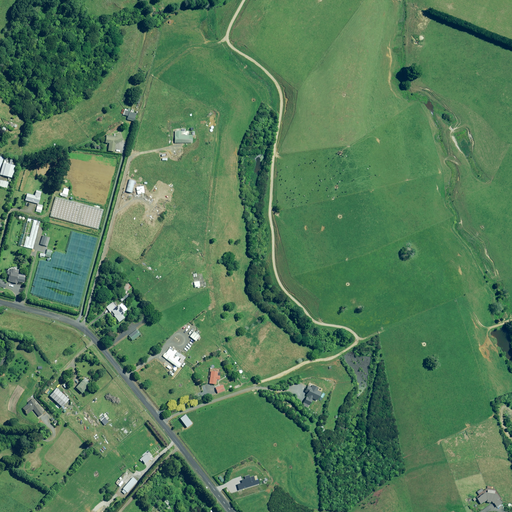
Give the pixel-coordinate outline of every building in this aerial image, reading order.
[(140,96),(133,94),(131,102),(139,104),(140,96)] [(133,113),(133,111),(130,110),(130,112),(127,111),(127,110),(124,109),(122,115),(127,116),(126,119),(134,121),(136,114),(133,113)] [(179,131),(179,129),(176,129),(176,131),(174,131),(174,143),(192,143),(192,135),(189,135),(189,131),(179,131)] [(122,140),(119,134),(114,136),(112,136),(105,135),(105,143),(108,143),(107,151),(114,152),(115,144),(122,140)] [(6,161),(4,161),(0,173),(0,174),(12,178),(15,166),(5,163),(6,161)] [(135,181),(129,180),(125,191),(131,193),(135,181)] [(144,193),(143,186),(136,188),(137,194),(144,193)] [(41,192),(36,191),(34,196),(26,194),(24,200),(38,204),(41,192)] [(103,210),(55,197),(50,217),(98,229),(103,210)] [(18,219),(16,227),(15,228),(15,229),(11,244),(18,245),(24,221),(18,219)] [(39,226),(35,225),(37,221),(28,219),(20,246),(33,249),(39,226)] [(46,246),(49,238),(42,235),(39,244),(46,246)] [(8,275),(7,280),(8,280),(8,281),(11,282),(11,283),(17,284),(17,282),(23,283),(24,277),(17,276),(18,270),(15,270),(10,269),(10,271),(7,271),(6,275),(8,275)] [(127,283),(126,284),(125,283),(122,285),(121,284),(119,285),(122,289),(124,288),(126,291),(131,288),(127,283)] [(116,307),(112,302),(106,307),(110,312),(112,311),(114,315),(113,315),(119,322),(125,318),(122,315),(124,313),(118,305),(116,307)] [(140,334),(137,330),(128,336),(132,341),(140,334)] [(199,336),(193,331),(189,336),(195,341),(199,336)] [(180,359),(178,362),(173,359),(175,356),(174,355),(176,352),(174,350),(170,355),(168,354),(171,350),(169,349),(166,353),(167,354),(164,358),(178,368),(183,361),(185,358),(177,352),(175,355),(180,359)] [(219,369),(210,369),(209,384),(216,384),(216,380),(219,381),(219,376),(217,376),(217,372),(218,372),(219,369)] [(90,385),(83,379),(75,388),(81,393),(90,385)] [(224,391),(222,385),(215,388),(217,393),(224,391)] [(317,388),(311,385),(310,387),(307,386),(304,392),(308,393),(303,403),(309,406),(312,399),(316,401),(320,392),(316,390),(317,388)] [(68,399),(56,388),(49,396),(61,407),(68,399)] [(25,412),(24,413),(26,415),(33,410),(38,417),(44,413),(37,404),(36,405),(34,403),(35,402),(32,398),(21,407),(25,412)] [(191,424),(184,415),(179,418),(186,428),(191,424)] [(151,459),(147,454),(139,460),(141,461),(142,460),(145,464),(151,459)] [(252,476),(249,477),(248,475),(244,476),(244,478),(240,480),(241,482),(237,484),(239,490),(259,484),(257,479),(254,480),(252,476)] [(137,482),(133,478),(123,489),(124,490),(122,492),(125,495),(137,482)] [(490,503),(490,501),(492,504),(493,503),(496,507),(501,503),(498,499),(495,494),(493,494),(493,492),(486,490),(485,493),(485,492),(476,498),(480,504),(486,501),(486,503),(490,503)] [(96,511),(100,511),(105,507),(104,506),(106,505),(101,501),(94,509),(96,511)]
